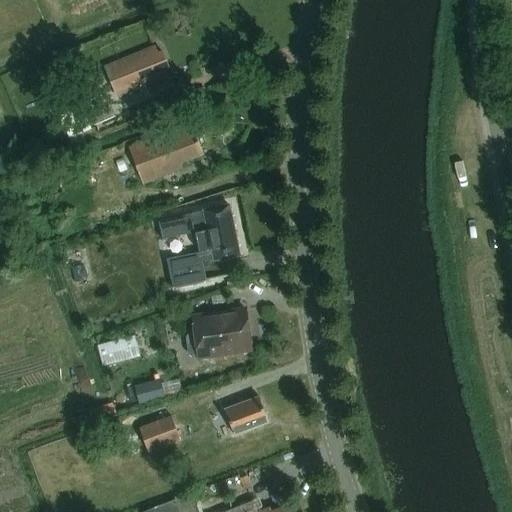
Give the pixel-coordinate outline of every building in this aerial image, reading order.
[(163,72),(168,70),(161,53),(157,55),(154,48),(105,68),(118,98),(166,79),(163,72)] [(115,118),(106,96),(85,105),(94,127),(115,118)] [(180,165),(203,156),(191,127),(150,141),(150,140),(128,149),(142,185),(182,170),(180,165)] [(72,220),(95,211),(78,168),(56,176),(72,220)] [(240,257),(230,206),(159,220),(163,240),(195,234),(199,254),(168,260),(173,288),(206,281),(202,261),(213,259),(214,262),(240,257)] [(142,271),(121,280),(130,302),(151,294),(142,271)] [(245,311),(192,319),(194,333),(189,334),(186,338),(189,355),(193,359),(198,358),(198,359),(251,351),(245,311)] [(160,380),(134,386),(138,404),(165,397),(160,380)] [(234,437),(268,424),(259,398),(224,411),(234,437)] [(148,454),(180,442),(171,418),(139,430),(148,454)] [(284,511),(283,508),(271,511),(270,511),(269,510),(262,511),(261,508),(255,510),(252,502),(226,511),(198,511),(197,507),(183,511),(179,511),(175,501),(147,511),(284,511)]
